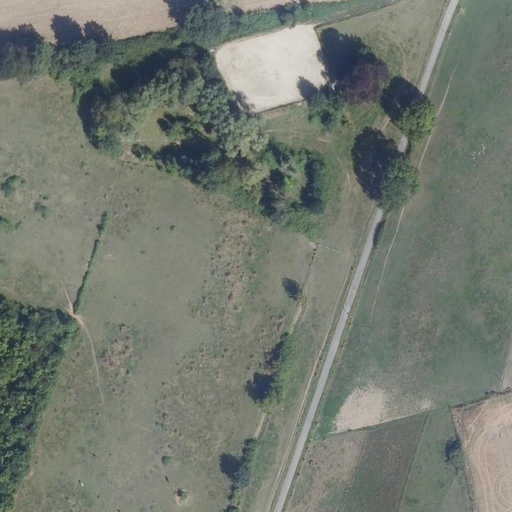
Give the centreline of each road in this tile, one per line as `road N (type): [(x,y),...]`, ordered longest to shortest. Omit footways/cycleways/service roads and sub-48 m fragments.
road 1 (unclassified): [(278,511),(455,0)]
road 2 (track): [(392,0),(223,48)]
